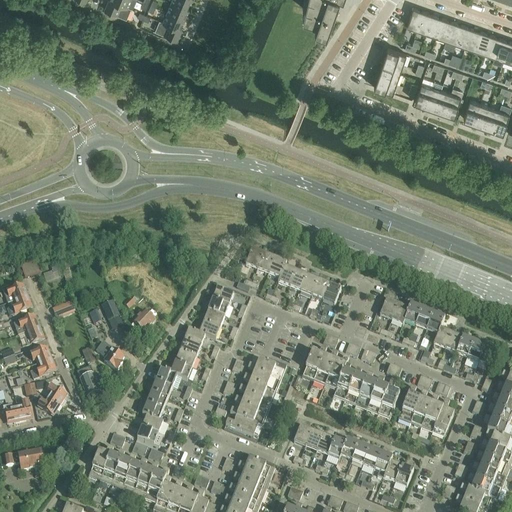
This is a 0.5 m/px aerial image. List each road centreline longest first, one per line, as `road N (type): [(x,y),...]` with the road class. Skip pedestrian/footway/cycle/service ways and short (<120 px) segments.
road 1 (residential): [(424,511),(473,391),(256,306),(235,355),(222,359),(195,431)]
road 2 (primary): [(193,185),(264,199),(511,298)]
road 3 (primary): [(511,269),(271,171),(212,157)]
road 4 (residential): [(511,166),(339,96),(393,0)]
road 5 (residential): [(103,431),(237,245)]
road 6 (primary): [(0,219),(62,205),(111,209),(193,185)]
road 7 (primary): [(212,157),(158,149),(116,110),(48,84)]
road 8 (residential): [(225,443),(378,511)]
road 9 (residential): [(84,416),(29,282)]
